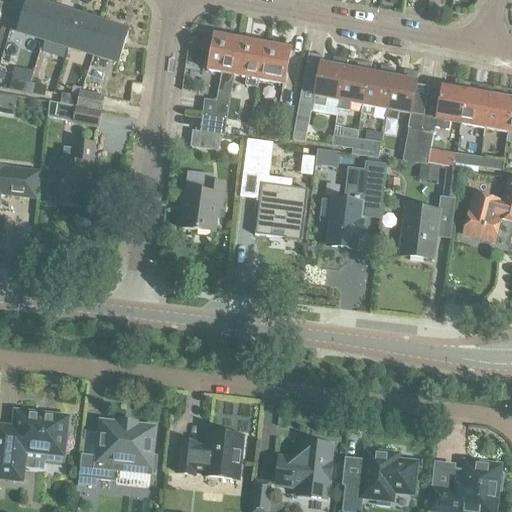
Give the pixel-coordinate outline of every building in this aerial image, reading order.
[(44,40),(54,8),(29,0),(19,32),(44,40)] [(79,16),(54,8),(44,40),(70,47),(79,16)] [(79,16),(70,47),(95,55),(104,24),(79,16)] [(129,32),(104,24),(95,55),(120,63),(129,32)] [(215,37),(209,70),(222,73),(219,93),(231,95),(235,75),(241,41),(215,37)] [(241,41),(235,75),(242,77),(246,77),(247,78),(245,87),(258,89),(260,80),(266,46),(241,41)] [(266,46),(260,80),(285,85),(291,51),(266,46)] [(304,82),(292,142),(306,144),(312,113),(313,113),(314,106),(326,109),(327,99),(334,100),(340,101),(343,83),(343,82),(346,68),(347,61),(337,59),(336,66),(323,64),(324,57),(323,57),(322,58),(322,60),(321,63),(317,85),(304,82)] [(339,106),(338,110),(347,112),(350,113),(352,104),(355,104),(363,106),(369,73),(371,66),(361,64),(360,71),(347,68),(346,68),(343,82),(343,83),(340,101),(339,106)] [(363,106),(361,116),(374,118),(376,108),(378,108),(382,109),(387,110),(393,77),(395,70),(384,68),(383,75),(371,73),(369,73),(363,106)] [(387,110),(385,119),(398,122),(400,113),(411,115),(417,87),(417,85),(418,82),(419,74),(408,73),(407,80),(394,78),(393,77),(387,110)] [(435,129),(449,132),(451,122),(452,122),(462,124),(468,91),(469,84),(459,82),(458,89),(444,87),(446,79),(445,79),(443,87),(443,90),(443,91),(437,119),(435,129)] [(30,85),(12,81),(11,91),(28,94),(30,85)] [(30,85),(28,94),(46,98),(47,88),(39,86),(31,85),(30,85)] [(468,91),(462,124),(485,128),(491,95),(492,88),(483,86),(482,94),(469,91),(468,91)] [(491,95),(485,128),(509,133),(511,114),(511,91),(506,91),(505,98),(491,95)] [(80,99),(78,109),(101,113),(104,97),(81,93),(80,99)] [(231,95),(219,93),(217,103),(229,105),(231,95)] [(78,109),(80,99),(62,95),(61,106),(78,109)] [(8,97),(5,116),(14,117),(17,99),(8,97)] [(217,103),(205,101),(202,118),(227,121),(229,105),(217,103)] [(101,113),(61,106),(51,104),(48,119),(49,119),(68,123),(98,128),(101,113)] [(281,106),(275,139),(288,141),(294,108),(281,106)] [(202,118),(200,134),(221,136),(225,137),(227,121),(202,118)] [(409,130),(403,163),(415,165),(421,132),(409,130)] [(367,132),(365,142),(367,142),(382,144),(383,134),(367,132)] [(421,132),(415,165),(421,165),(428,166),(434,135),(421,132)] [(193,133),(191,149),(219,153),(221,136),(200,134),(193,133)] [(333,137),(332,147),(353,150),(352,157),(355,157),(356,151),(358,141),(333,137)] [(356,151),(355,157),(379,160),(380,155),(382,144),(367,142),(366,152),(356,151)] [(64,165),(59,207),(83,210),(88,171),(92,172),(94,148),(77,145),(76,153),(67,152),(65,165),(64,165)] [(457,155),(455,165),(456,165),(464,166),(477,168),(479,169),(480,158),(479,158),(457,155)] [(480,158),(479,169),(482,169),(502,172),(503,162),(483,159),(480,158)] [(326,202),(323,222),(332,223),(329,247),(360,251),(361,235),(364,235),(365,221),(363,221),(363,219),(366,196),(385,199),(389,167),(369,164),(368,172),(351,170),(348,196),(351,196),(351,203),(335,201),(334,203),(326,202)] [(428,167),(421,166),(419,181),(438,183),(440,168),(428,167)] [(40,173),(5,169),(0,167),(0,195),(37,200),(40,173)] [(185,190),(180,229),(215,234),(218,211),(223,212),(227,184),(213,183),(213,177),(188,174),(186,190),(185,190)] [(459,177),(445,176),(442,198),(456,200),(459,177)] [(399,181),(389,180),(389,188),(399,189),(399,181)] [(463,239),(495,247),(502,222),(511,224),(511,182),(509,181),(502,206),(474,199),(463,239)] [(262,185),(255,237),(271,238),(272,230),(286,231),(285,241),(302,244),(309,191),(262,185)] [(440,212),(408,208),(402,255),(434,259),(440,212)] [(14,444),(0,442),(0,480),(24,483),(27,453),(46,455),(46,462),(62,464),(63,457),(65,458),(70,420),(55,418),(55,421),(39,419),(39,416),(18,414),(14,444)] [(152,475),(157,476),(159,458),(154,458),(157,430),(138,427),(138,425),(122,423),(122,426),(103,423),(99,459),(84,458),(81,486),(97,488),(98,481),(118,484),(120,472),(152,476),(152,475)] [(182,445),(178,475),(196,477),(196,475),(206,476),(206,479),(239,483),(244,439),(210,436),(209,450),(199,449),(199,446),(182,445)] [(281,460),(278,486),(280,486),(299,488),(310,490),(310,498),(326,499),(328,482),(332,482),(334,466),(330,466),(332,449),(332,448),(305,445),(304,456),(296,462),(281,460)] [(419,465),(399,463),(400,457),(368,453),(364,488),(348,486),(345,511),(362,511),(364,500),(378,502),(379,497),(395,499),(396,494),(416,497),(419,465)] [(505,476),(501,476),(502,468),(467,465),(465,481),(455,480),(453,494),(435,492),(432,511),(497,511),(500,493),(504,494),(505,476)] [(253,511),(269,511),(273,485),(257,483),(253,511)]
